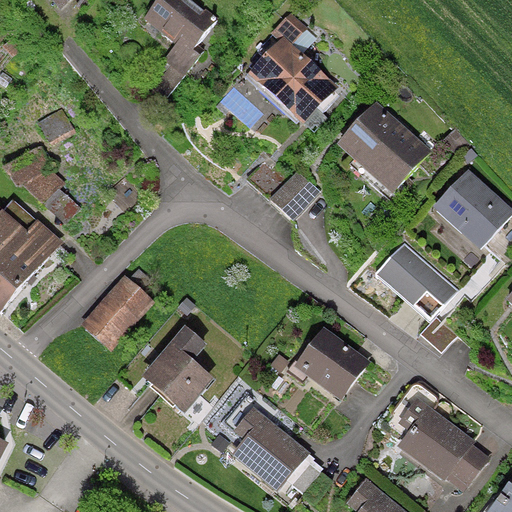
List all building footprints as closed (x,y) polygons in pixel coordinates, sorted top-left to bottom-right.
[(53,0),(61,8),(70,0),(53,0)] [(217,17),(193,0),(157,0),(144,18),(177,43),(165,60),(171,65),(185,75),(200,55),(193,50),(217,17)] [(307,28),(290,13),(272,33),(279,40),(283,36),(292,44),(307,28)] [(318,38),(307,28),(292,44),(303,54),(318,38)] [(248,74),(303,123),(338,85),(303,54),(292,44),(283,36),(279,40),(248,74)] [(167,100),(185,75),(171,65),(152,89),(167,100)] [(376,101),(337,143),(392,193),(431,151),(376,101)] [(63,110),(38,123),(49,142),(73,129),(63,110)] [(455,129),(444,140),(458,152),(468,141),(455,129)] [(53,168),(42,146),(3,165),(18,187),(24,185),(43,204),(60,189),(66,184),(51,169),(53,168)] [(478,155),(472,148),(462,157),(468,163),(478,155)] [(511,207),(469,168),(434,206),(480,249),(511,214),(511,207)] [(145,196),(126,176),(107,194),(126,213),(145,196)] [(295,180),(271,208),(291,226),(315,198),(295,180)] [(81,208),(60,189),(43,204),(66,223),(81,208)] [(0,311),(64,242),(38,219),(37,220),(13,199),(3,209),(0,206),(0,311)] [(405,242),(376,274),(430,323),(436,316),(459,291),(405,242)] [(139,268),(129,279),(142,290),(152,280),(139,268)] [(129,279),(125,275),(82,325),(112,351),(155,303),(142,290),(129,279)] [(196,306),(187,297),(178,307),(187,316),(196,306)] [(459,336),(436,316),(430,323),(420,334),(441,354),(459,336)] [(186,325),(142,376),(153,384),(175,405),(185,413),(215,378),(193,358),(206,344),(186,325)] [(324,326),(294,366),(341,400),(371,361),(324,326)] [(281,372),(290,362),(280,354),(271,364),(281,372)] [(173,407),(175,405),(153,384),(151,386),(173,407)] [(405,436),(397,446),(444,484),(447,479),(474,444),(476,441),(435,410),(438,405),(438,403),(438,400),(437,398),(420,385),(417,384),(415,385),(413,386),(385,422),(405,436)] [(244,439),(232,454),(277,491),(311,452),(253,406),(233,431),(244,439)] [(0,461),(9,442),(0,437),(0,422),(3,417),(0,416),(0,461)] [(231,443),(220,434),(211,445),(223,454),(231,443)] [(474,444),(447,479),(464,493),(491,458),(474,444)] [(357,511),(408,511),(367,478),(347,503),(357,511)] [(511,511),(511,483),(509,481),(486,511),(511,511)]
